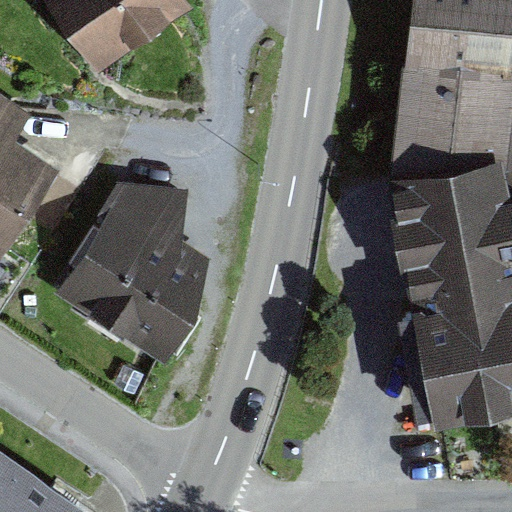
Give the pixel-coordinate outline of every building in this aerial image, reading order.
[(191,3),(189,0),(58,0),(105,65),(191,3)] [(511,144),(511,131),(511,0),(413,0),(396,154),(511,144)] [(0,253),(64,154),(17,124),(34,98),(0,75),(0,253)] [(511,152),(511,144),(396,154),(438,414),(511,403),(511,152)] [(53,286),(165,353),(231,242),(119,176),(53,286)] [(97,511),(100,509),(0,443),(0,511),(97,511)]
